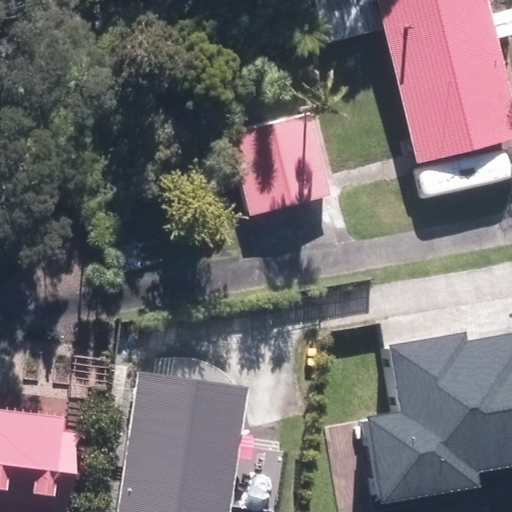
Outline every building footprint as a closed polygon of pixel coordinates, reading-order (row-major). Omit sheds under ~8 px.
[(363,0),(408,165),(511,138),(474,0),(363,0)] [(332,196),(312,113),(228,133),(248,216),(332,196)] [(387,346),(399,413),(366,419),(382,506),(480,489),(477,473),(511,466),(511,333),(468,341),(467,332),(387,346)] [(220,511),(239,389),(127,372),(105,511),(220,511)] [(0,409),(0,511),(58,511),(70,417),(0,409)]
